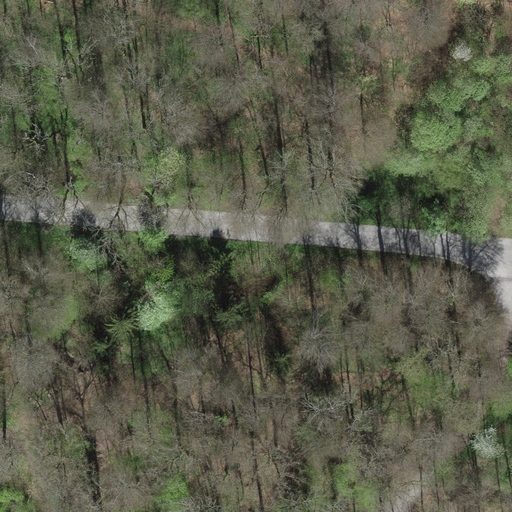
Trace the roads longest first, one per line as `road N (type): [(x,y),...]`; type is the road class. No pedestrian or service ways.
road 1 (unclassified): [(0,206),(511,253)]
road 2 (track): [(395,511),(481,410),(511,286)]
